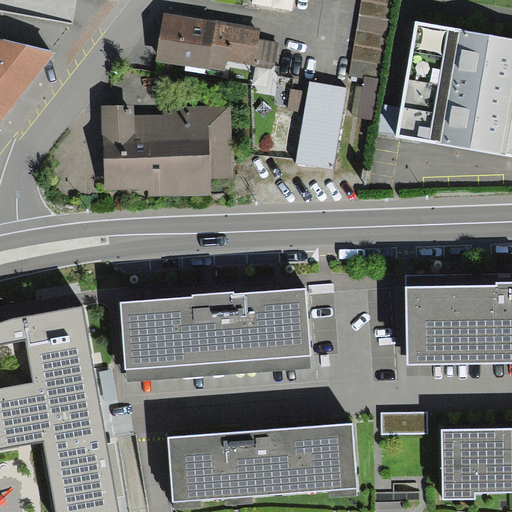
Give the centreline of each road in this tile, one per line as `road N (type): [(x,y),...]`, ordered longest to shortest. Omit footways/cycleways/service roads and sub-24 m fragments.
road 1 (primary): [(511,221),(109,239)]
road 2 (residential): [(20,239),(21,175),(34,144),(146,0)]
